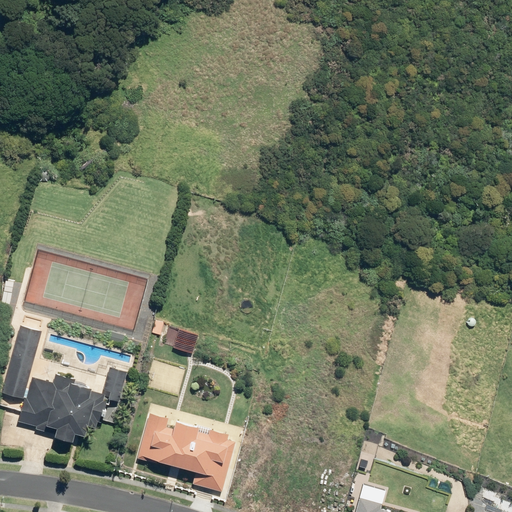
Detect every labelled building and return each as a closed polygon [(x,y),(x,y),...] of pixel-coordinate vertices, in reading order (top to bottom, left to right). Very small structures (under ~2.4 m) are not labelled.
[(16,280),(6,278),(4,296),(13,298),(16,280)] [(166,321),(156,318),(152,331),(161,334),(166,321)] [(44,327),(22,322),(4,390),(25,396),(44,327)] [(112,329),(109,340),(122,344),(126,333),(112,329)] [(54,379),(34,374),(29,395),(27,395),(20,422),(76,436),(78,429),(88,432),(90,424),(98,426),(100,419),(103,420),(109,399),(105,398),(106,392),(94,389),(96,380),(57,370),(54,379)] [(170,415),(151,410),(139,456),(197,470),(194,482),(225,489),(237,439),(228,437),(230,430),(211,425),(210,432),(200,430),(202,420),(179,415),(176,427),(167,425),(170,415)] [(406,511),(407,511),(382,504),(383,501),(361,495),(355,511),(406,511)]
